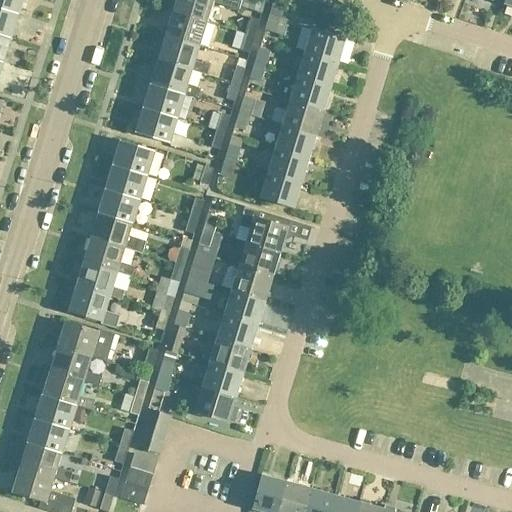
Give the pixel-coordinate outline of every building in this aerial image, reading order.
[(20,0),(0,0),(0,11),(16,16),(20,0)] [(213,4),(237,12),(240,0),(177,0),(173,17),(206,27),(213,4)] [(253,0),(250,11),(261,14),(264,2),(256,0),(253,0)] [(511,8),(511,0),(505,0),(503,5),(511,8)] [(0,37),(9,40),(16,16),(0,11),(0,37)] [(279,19),(268,16),(263,31),(275,35),(279,19)] [(165,41),(198,51),(206,27),(173,17),(165,41)] [(258,22),(250,19),(244,38),(253,41),(258,22)] [(304,55),(338,66),(346,40),(312,30),(304,55)] [(0,64),(1,64),(9,40),(0,37),(0,64)] [(240,52),(248,55),(253,41),(244,38),(240,52)] [(191,72),(206,77),(210,65),(201,62),(201,64),(194,62),(198,51),(165,41),(157,65),(190,74),(191,72)] [(269,54),(257,50),(252,67),(264,70),(269,54)] [(296,80),(330,91),(338,66),(304,55),(296,80)] [(190,74),(157,65),(150,88),(183,98),(184,96),(196,100),(199,91),(187,86),(190,74)] [(244,70),(235,67),(229,86),(238,89),(244,70)] [(248,80),(254,82),(259,84),(264,70),(252,67),(248,80)] [(330,91),(296,80),(289,102),(289,104),(323,115),(330,91)] [(225,100),(234,103),(238,89),(229,86),(225,100)] [(183,98),(150,88),(143,111),(176,122),(183,98)] [(254,102),(243,98),(238,115),(249,118),(254,102)] [(275,109),(286,112),(281,128),(315,139),(323,115),(289,104),(289,102),(278,99),(275,109)] [(176,122),(143,111),(135,135),(168,146),(176,122)] [(215,132),(224,135),(229,118),(220,115),(215,132)] [(233,130),(244,134),(249,118),(238,115),(233,130)] [(274,152),(308,163),(315,139),(281,128),(274,152)] [(219,151),(224,135),(215,132),(211,144),(210,148),(219,151)] [(114,168),(147,178),(154,154),(121,144),(114,168)] [(222,163),(234,167),(239,151),(227,148),(222,163)] [(266,176),(300,187),(308,163),(274,152),(266,176)] [(230,180),(234,167),(222,163),(218,177),(230,180)] [(203,169),(194,166),(190,180),(199,183),(203,169)] [(106,192),(139,203),(147,178),(114,168),(106,192)] [(208,187),(213,171),(204,168),(204,169),(199,183),(199,184),(208,187)] [(300,187),(266,176),(259,200),(293,211),(300,187)] [(98,217),(131,227),(139,203),(106,192),(98,217)] [(189,216),(198,220),(203,203),(194,200),(189,216)] [(239,228),(250,231),(246,244),(280,255),(288,230),(270,224),(273,217),(245,209),(239,228)] [(193,236),(198,220),(189,216),(184,233),(193,236)] [(218,219),(208,216),(203,231),(214,234),(218,219)] [(131,227),(98,217),(91,240),(124,251),(141,256),(145,243),(128,237),(131,227)] [(195,255),(214,261),(221,237),(214,234),(203,231),(195,255)] [(83,264),(117,274),(132,279),(135,270),(119,265),(124,251),(91,240),(83,264)] [(246,244),(239,266),(238,268),(273,279),(280,255),(246,244)] [(188,251),(179,248),(173,267),(182,270),(188,251)] [(188,279),(199,282),(206,285),(214,261),(195,255),(188,279)] [(117,274),(83,264),(75,289),(109,299),(109,298),(120,301),(123,291),(112,288),(117,274)] [(169,281),(178,284),(182,270),(173,267),(169,281)] [(231,292),(265,303),(273,279),(238,268),(231,292)] [(194,297),(199,282),(188,279),(183,294),(194,297)] [(109,299),(75,289),(68,313),(100,323),(99,326),(115,331),(119,317),(104,313),(109,299)] [(265,303),(231,292),(223,316),(258,327),(265,303)] [(173,299),(164,297),(159,315),(167,318),(173,299)] [(177,311),(172,327),(184,330),(188,315),(177,311)] [(154,329),(163,332),(167,318),(159,315),(154,329)] [(216,340),(250,351),(258,327),(223,316),(216,340)] [(94,329),(93,333),(65,325),(57,350),(91,361),(91,360),(105,365),(115,335),(94,329)] [(172,327),(168,341),(179,345),(184,330),(172,327)] [(250,351),(216,340),(208,364),(243,375),(250,351)] [(49,374),(83,384),(83,385),(83,384),(99,389),(102,379),(86,375),(91,361),(57,350),(49,374)] [(143,366),(152,369),(157,352),(148,350),(143,366)] [(162,360),(157,375),(169,379),(174,363),(162,360)] [(201,389),(235,399),(243,375),(208,364),(201,389)] [(124,379),(126,370),(115,367),(113,376),(124,379)] [(83,384),(49,374),(42,398),(76,410),(76,407),(79,398),(83,385),(83,384)] [(169,379),(157,375),(153,390),(165,394),(169,379)] [(147,384),(138,381),(133,398),(133,400),(142,403),(147,384)] [(235,399),(201,389),(193,414),(227,425),(235,399)] [(128,414),(133,400),(133,398),(125,395),(120,412),(128,414)] [(34,422),(69,433),(76,410),(42,398),(34,422)] [(128,414),(137,417),(142,403),(133,400),(128,414)] [(140,434),(164,442),(172,419),(148,412),(140,434)] [(27,445),(61,456),(69,433),(34,422),(27,445)] [(228,429),(225,438),(246,444),(249,435),(228,429)] [(118,448),(127,451),(132,433),(124,430),(118,448)] [(164,442),(140,434),(135,450),(159,458),(164,442)] [(20,470),(52,480),(54,480),(70,484),(73,474),(57,469),(61,456),(27,445),(20,470)] [(122,466),(127,451),(118,448),(113,463),(122,466)] [(131,469),(154,476),(158,463),(135,456),(131,469)] [(154,476),(131,469),(126,485),(149,492),(154,476)] [(52,480),(20,470),(12,494),(41,503),(39,510),(44,511),(72,511),(76,501),(50,493),(54,480),(52,480)] [(118,481),(109,478),(103,496),(112,499),(118,481)] [(259,511),(276,511),(285,485),(260,478),(251,510),(259,511)] [(149,492),(126,485),(122,501),(145,508),(149,492)] [(285,485),(276,511),(303,511),(310,491),(285,485)] [(107,511),(112,499),(103,496),(87,491),(82,505),(102,511),(107,511)] [(329,511),(333,498),(310,491),(303,511),(329,511)] [(333,498),(329,511),(354,511),(357,505),(333,498)]
